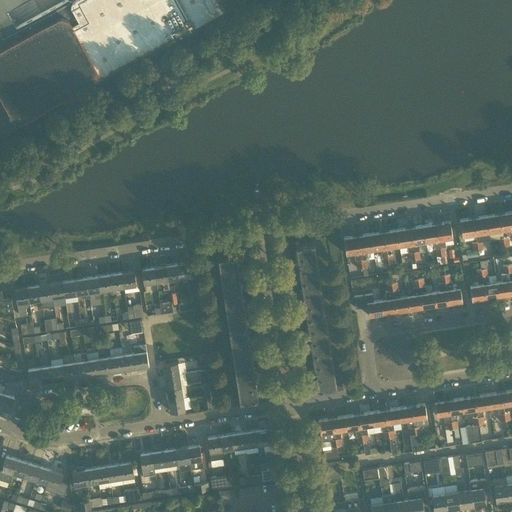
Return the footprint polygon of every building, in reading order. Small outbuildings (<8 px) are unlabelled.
[(0,0),(0,94),(14,119),(21,121),(97,80),(98,77),(99,78),(226,8),(222,0),(72,0),(71,0),(65,0),(16,27),(7,10),(25,0),(0,0)] [(502,230),(511,228),(511,211),(500,213),(502,230)] [(500,213),(487,215),(489,232),(502,230),(500,213)] [(473,217),(476,234),(477,241),(490,239),(489,232),(487,215),(473,217)] [(476,234),(473,217),(460,219),(462,236),(476,234)] [(441,255),(445,255),(446,255),(445,246),(445,245),(453,243),(450,221),(436,223),(441,255)] [(423,225),(426,242),(433,240),(435,248),(437,262),(440,261),(440,264),(442,263),(441,255),(436,223),(423,225)] [(419,250),(418,243),(426,242),(423,225),(410,227),(415,259),(420,259),(419,250)] [(410,260),(415,259),(410,227),(397,229),(399,246),(407,244),(408,252),(409,252),(410,260)] [(397,229),(384,231),(386,248),(399,246),(397,229)] [(384,231),(370,233),(373,250),(380,248),(381,256),(382,256),(383,264),(388,263),(387,255),(386,248),(384,231)] [(370,233),(357,235),(362,268),(367,267),(365,251),(373,250),(370,233)] [(344,237),(346,253),(354,252),(355,260),(356,260),(357,268),(362,268),(357,235),(344,237)] [(299,266),(301,281),(320,278),(314,242),(296,245),(298,260),(296,261),(297,266),(299,266)] [(224,293),(242,290),(240,275),(242,274),(242,269),(239,269),(237,254),(218,257),(224,293)] [(179,263),(178,263),(180,278),(181,284),(195,282),(194,276),(192,276),(190,261),(184,262),(183,260),(179,261),(179,263)] [(180,278),(178,263),(166,265),(168,280),(180,278)] [(499,295),(511,293),(507,264),(502,265),(503,273),(501,273),(502,281),(496,282),(499,295)] [(166,265),(154,266),(156,282),(158,290),(169,288),(168,280),(166,265)] [(156,282),(154,266),(142,268),(144,284),(156,282)] [(481,269),(482,276),(483,284),(485,297),(499,295),(496,282),(495,274),(488,275),(487,268),(481,269)] [(134,270),(122,272),(124,287),(137,285),(134,270)] [(110,273),(113,288),(124,287),(122,272),(110,273)] [(100,290),(113,288),(110,273),(98,275),(100,290)] [(444,274),(449,303),(462,301),(460,288),(463,287),(461,274),(454,275),(456,288),(452,289),(451,281),(450,273),(444,274)] [(439,283),(440,291),(433,292),(435,305),(449,303),(444,274),(439,275),(440,282),(439,283)] [(98,275),(86,277),(89,292),(95,291),(96,297),(101,297),(100,290),(98,275)] [(86,277),(75,279),(77,294),(89,292),(86,277)] [(304,301),(307,317),(325,314),(320,278),(301,281),(304,296),(301,296),(302,302),(304,301)] [(413,287),(414,295),(407,296),(409,309),(422,307),(418,278),(413,279),(414,287),(413,287)] [(433,292),(426,293),(425,285),(423,278),(418,278),(422,307),(435,305),(433,292)] [(75,279),(63,280),(65,296),(77,294),(75,279)] [(63,280),(51,282),(53,297),(65,296),(63,280)] [(39,284),(41,299),(42,307),(54,306),(53,297),(51,282),(39,284)] [(391,283),(395,311),(409,309),(407,296),(400,297),(398,289),(397,282),(391,283)] [(380,300),(382,313),(395,311),(391,283),(386,283),(388,291),(385,291),(386,299),(380,300)] [(39,284),(27,286),(29,301),(41,299),(39,284)] [(472,299),(485,297),(483,284),(470,286),(472,299)] [(25,302),(29,301),(27,286),(15,288),(17,303),(19,314),(22,316),(27,315),(25,302)] [(0,304),(3,306),(4,312),(13,311),(13,307),(11,297),(3,298),(1,290),(0,289),(0,304)] [(229,329),(248,326),(245,310),(248,310),(247,305),(244,305),(242,290),(224,293),(229,329)] [(354,296),(356,308),(367,306),(369,315),(382,313),(380,300),(373,301),(372,293),(354,296)] [(161,313),(160,302),(159,299),(146,301),(148,315),(161,313)] [(171,300),(160,302),(161,313),(172,311),(172,306),(171,300)] [(128,312),(129,318),(143,316),(141,304),(133,305),(134,311),(128,312)] [(310,338),(312,353),(331,350),(325,314),(307,317),(309,332),(307,333),(308,338),(310,338)] [(49,318),(51,330),(58,329),(57,323),(56,317),(49,318)] [(142,319),(129,321),(130,327),(131,333),(144,331),(142,319)] [(22,335),(34,333),(33,326),(28,327),(27,323),(20,324),(22,335)] [(250,341),(248,326),(229,329),(235,365),(253,362),(251,347),(253,346),(252,341),(250,341)] [(146,344),(133,346),(134,352),(135,352),(137,367),(144,366),(149,366),(146,344)] [(336,386),(331,350),(312,353),(315,369),(312,369),(313,374),(316,374),(318,389),(336,386)] [(77,377),(89,375),(87,360),(86,352),(80,353),(81,361),(75,362),(77,377)] [(135,352),(134,352),(123,354),(125,369),(137,367),(135,352)] [(113,371),(125,369),(123,354),(111,356),(113,371)] [(113,371),(111,356),(99,358),(101,373),(113,371)] [(99,358),(91,359),(87,360),(89,375),(101,373),(99,358)] [(163,364),(165,376),(180,373),(178,361),(163,364)] [(77,377),(75,362),(63,363),(66,378),(77,377)] [(253,362),(235,365),(240,401),(259,398),(256,382),(259,382),(258,377),(255,377),(253,362)] [(66,378),(63,363),(51,365),(54,380),(66,378)] [(54,380),(51,365),(40,367),(42,382),(54,380)] [(40,367),(27,369),(30,384),(42,382),(40,367)] [(207,368),(199,369),(201,382),(209,380),(207,368)] [(165,376),(167,388),(182,385),(180,373),(165,376)] [(167,388),(168,399),(184,397),(182,385),(167,388)] [(511,403),(511,389),(501,391),(503,405),(511,403)] [(503,405),(501,391),(488,393),(490,407),(497,406),(500,421),(505,420),(504,412),(503,405)] [(2,392),(0,399),(0,407),(9,411),(14,396),(2,392)] [(210,393),(204,394),(202,394),(204,408),(212,407),(210,393)] [(476,409),(478,416),(479,424),(484,423),(483,416),(482,408),(490,407),(488,393),(474,395),(476,409)] [(474,395),(461,397),(463,411),(476,409),(474,395)] [(184,397),(168,399),(170,412),(185,409),(184,397)] [(461,397),(448,399),(452,428),(458,427),(456,412),(463,411),(461,397)] [(445,429),(447,442),(453,441),(451,428),(452,428),(448,399),(435,402),(437,415),(444,414),(445,422),(446,422),(447,429),(445,429)] [(425,403),(411,405),(418,450),(424,449),(421,433),(420,425),(428,424),(425,403)] [(412,451),(418,450),(411,405),(398,407),(400,420),(407,419),(408,427),(409,427),(410,435),(411,441),(412,451)] [(398,407),(385,409),(389,438),(392,454),(398,453),(396,441),(395,441),(393,429),(394,429),(392,422),(400,420),(398,407)] [(385,409),(372,411),(374,425),(381,423),(382,431),(383,439),(389,438),(385,409)] [(358,413),(363,442),(365,454),(370,453),(368,442),(367,433),(366,426),(374,425),(372,411),(358,413)] [(358,413),(345,415),(347,429),(354,427),(356,435),(357,443),(363,442),(358,413)] [(340,430),(347,429),(345,415),(332,417),(336,446),(342,445),(341,437),(340,430)] [(466,426),(467,432),(468,442),(481,440),(479,424),(478,416),(472,417),(473,425),(466,426)] [(338,456),(336,446),(332,417),(318,419),(322,441),(330,440),(331,447),(332,447),(332,451),(324,452),(325,458),(338,456)] [(263,444),(270,443),(267,427),(255,429),(258,444),(259,452),(264,451),(263,444)] [(258,444),(255,429),(243,431),(246,446),(258,444)] [(246,446),(243,431),(231,433),(234,448),(246,446)] [(220,435),(222,450),(234,448),(231,433),(220,435)] [(207,437),(209,452),(210,460),(223,458),(222,450),(220,435),(207,437)] [(200,444),(187,446),(190,461),(191,469),(203,467),(200,444)] [(191,469),(190,461),(187,446),(175,448),(178,463),(179,471),(191,469)] [(509,447),(507,447),(501,448),(504,466),(511,464),(511,459),(509,447)] [(175,448),(163,450),(166,465),(178,463),(175,448)] [(163,450),(152,451),(154,467),(166,465),(163,450)] [(495,450),(492,450),(485,451),(487,465),(497,463),(495,450)] [(155,473),(154,467),(152,451),(140,453),(143,475),(155,473)] [(466,454),(467,464),(483,462),(482,451),(466,454)] [(12,472),(17,458),(5,454),(0,470),(0,479),(9,482),(12,472)] [(452,456),(454,466),(454,468),(455,473),(464,472),(463,467),(460,467),(458,455),(452,456)] [(440,458),(441,468),(442,476),(451,474),(450,469),(448,456),(440,458)] [(24,476),(28,462),(17,458),(12,472),(24,476)] [(132,461),(119,463),(122,478),(134,476),(132,461)] [(40,465),(28,462),(24,476),(35,480),(40,465)] [(403,463),(404,464),(405,476),(406,481),(415,479),(414,474),(411,475),(409,462),(403,463)] [(119,463),(108,465),(110,480),(122,478),(119,463)] [(40,465),(35,480),(47,483),(51,469),(40,465)] [(110,480),(108,465),(96,467),(98,481),(110,480)] [(339,465),(335,466),(326,467),(327,475),(340,473),(339,465)] [(76,467),(77,470),(72,470),(74,485),(86,483),(84,468),(84,466),(76,467)] [(96,467),(84,468),(86,483),(98,481),(96,467)] [(378,467),(363,469),(364,479),(379,477),(378,467)] [(263,480),(265,480),(275,478),(273,468),(261,470),(263,480)] [(51,469),(47,483),(45,489),(64,495),(67,484),(60,482),(63,472),(51,469)] [(227,486),(227,480),(226,474),(210,477),(212,488),(227,486)] [(392,478),(395,493),(397,511),(410,511),(409,498),(403,499),(400,481),(402,481),(401,477),(392,478)] [(162,478),(156,479),(158,488),(164,487),(162,478)] [(469,480),(470,488),(473,505),(485,503),(486,503),(484,487),(487,486),(485,478),(477,479),(469,480)] [(194,491),(206,489),(209,488),(208,481),(193,483),(194,491)] [(507,482),(494,484),(497,502),(497,501),(510,499),(507,482)] [(124,490),(126,501),(140,499),(138,488),(124,490)] [(461,507),(473,505),(470,488),(458,490),(461,507)] [(458,490),(445,492),(448,509),(461,507),(458,490)] [(448,509),(445,492),(432,494),(434,511),(435,511),(448,509)] [(397,511),(395,493),(383,495),(382,494),(383,502),(384,511),(397,511)] [(409,498),(410,511),(424,511),(422,496),(409,498)] [(89,499),(89,500),(90,506),(101,505),(100,497),(89,499)] [(345,500),(346,508),(346,511),(364,511),(366,511),(364,497),(345,500)] [(90,506),(89,500),(79,502),(81,511),(84,511),(91,510),(90,506)] [(384,511),(383,502),(370,504),(371,511),(384,511)]
